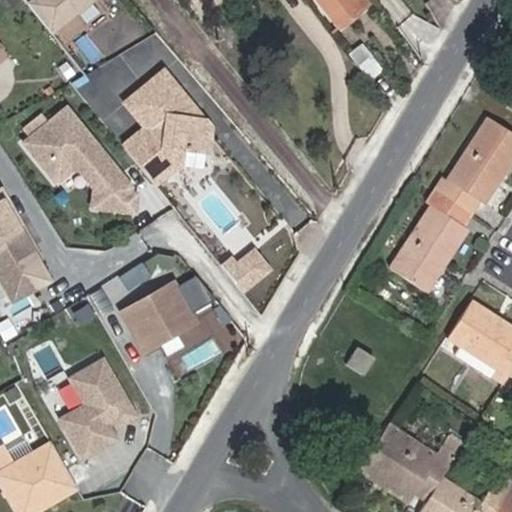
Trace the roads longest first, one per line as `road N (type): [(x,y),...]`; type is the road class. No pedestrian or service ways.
road 1 (tertiary): [(490,0),(222,454)]
road 2 (unknown): [(189,503),(138,485),(131,471),(146,415),(80,291)]
road 3 (unknown): [(375,189),(328,139),(315,60),(275,0)]
